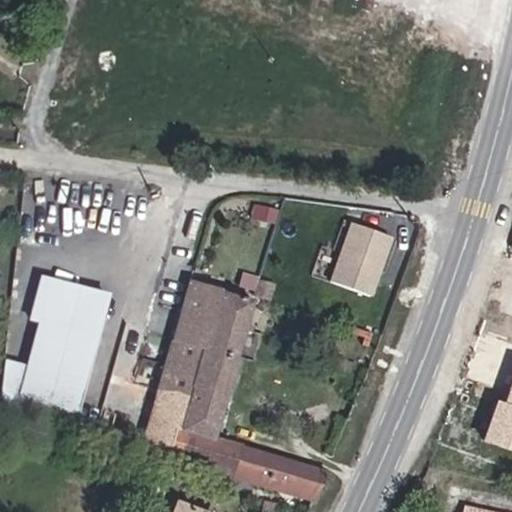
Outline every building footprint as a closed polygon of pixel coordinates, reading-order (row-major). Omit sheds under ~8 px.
[(402,86),(396,71),(379,78),(384,94),(402,86)] [(378,294),(391,231),(346,221),(332,284),(378,294)] [(89,436),(115,303),(44,286),(35,328),(48,331),(32,408),(47,410),(44,424),(89,436)] [(198,286),(157,456),(170,459),(172,453),(188,457),(265,482),(274,448),(226,434),(259,301),(198,286)] [(511,360),(487,443),(511,449),(511,360)] [(323,500),(336,466),(274,448),(265,482),(323,500)] [(511,511),(511,509),(461,498),(460,505),(471,507),(490,511),(511,511)]
